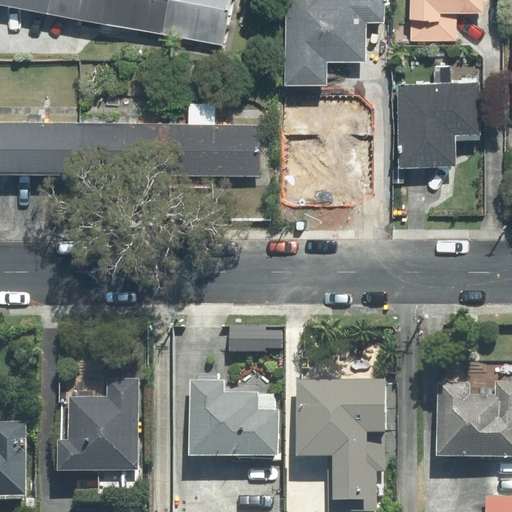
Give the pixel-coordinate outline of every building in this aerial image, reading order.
[(228,0),(0,0),(220,45),(228,0)] [(324,85),(325,62),(368,65),(370,25),(382,25),(384,0),(285,0),(280,82),(324,85)] [(454,38),(454,14),(482,14),(481,0),(408,0),(408,38),(454,38)] [(451,84),(452,69),(433,68),(433,84),(396,82),(392,165),(454,168),(455,138),(476,139),(479,85),(451,84)] [(0,173),(260,176),(257,123),(0,112),(0,173)] [(66,448),(51,448),(51,474),(133,476),(135,383),(68,382),(66,448)] [(511,463),(511,384),(493,384),(493,397),(468,396),(468,383),(433,383),(431,461),(511,463)] [(274,415),(257,415),(257,397),(221,397),(221,384),(188,384),(187,414),(183,414),(183,461),(274,461),(274,415)] [(361,436),(388,436),(388,385),(291,385),(291,464),(323,464),(323,511),(361,511),(361,436)] [(0,502),(21,504),(24,451),(25,407),(0,405),(0,502)] [(511,511),(511,469),(481,470),(481,511),(511,511)]
